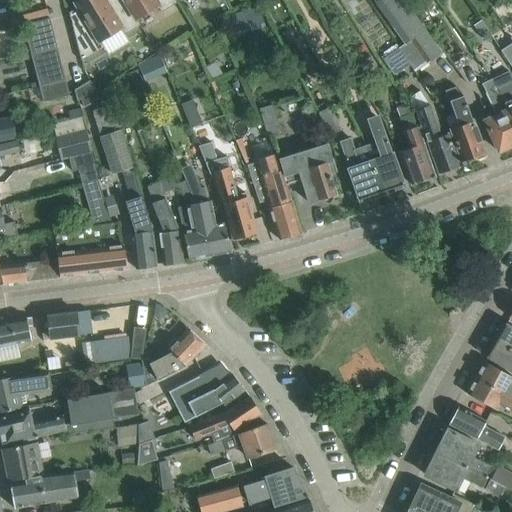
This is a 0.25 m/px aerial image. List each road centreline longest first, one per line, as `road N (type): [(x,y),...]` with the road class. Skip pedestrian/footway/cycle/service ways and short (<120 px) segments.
road 1 (residential): [(511,176),(362,231),(191,277)]
road 2 (residential): [(191,277),(197,296),(279,401),(343,511)]
road 3 (residential): [(382,511),(428,416),(511,276)]
road 4 (residential): [(0,305),(191,277)]
